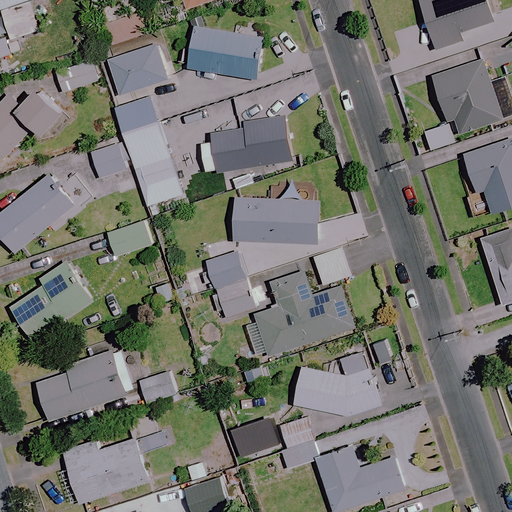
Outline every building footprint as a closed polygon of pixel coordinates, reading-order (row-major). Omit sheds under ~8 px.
[(47,29),(38,0),(0,0),(12,40),(47,29)] [(185,0),(188,8),(212,0),(185,0)] [(420,0),(438,51),(466,41),(463,33),(497,20),(489,0),(420,0)] [(113,46),(124,42),(149,34),(143,14),(106,25),(113,46)] [(235,27),(235,32),(197,27),(191,69),(261,79),(267,37),(252,35),(253,30),(235,27)] [(172,75),(160,39),(112,55),(124,91),(172,75)] [(91,59),(56,74),(65,95),(100,79),(91,59)] [(452,125),(456,123),(459,134),(505,119),(486,62),(436,78),(449,117),(452,125)] [(47,86),(22,111),(45,135),(71,110),(47,86)] [(169,149),(154,97),(118,107),(133,159),(169,149)] [(32,137),(9,99),(0,104),(0,161),(20,149),(18,145),(32,137)] [(201,144),(208,174),(226,170),(227,174),(298,158),(288,115),(213,131),(216,141),(201,144)] [(511,208),(511,139),(466,153),(478,193),(486,191),(493,214),(511,208)] [(129,170),(120,143),(93,152),(101,179),(129,170)] [(61,190),(50,177),(0,216),(0,230),(17,252),(86,198),(72,181),(61,190)] [(324,244),(325,201),(238,198),(237,241),(324,244)] [(156,244),(147,220),(110,233),(119,257),(156,244)] [(511,228),(482,239),(504,305),(511,302),(511,228)] [(354,276),(344,245),(315,255),(324,285),(354,276)] [(218,314),(223,312),(225,319),(257,309),(240,253),(209,262),(218,291),(212,294),(218,314)] [(96,302),(74,267),(13,306),(35,341),(96,302)] [(311,297),(303,272),(273,281),(281,305),(257,313),(260,323),(247,327),(258,359),(357,326),(344,286),(311,297)] [(138,393),(123,348),(38,376),(53,421),(138,393)] [(385,404),(373,369),(344,374),(304,367),(298,401),(351,415),(385,404)] [(179,393),(172,372),(142,382),(149,403),(179,393)] [(323,452),(311,414),(284,422),(291,445),(286,447),(292,465),(320,456),(337,509),(410,486),(400,455),(365,466),(357,441),(323,452)] [(152,480),(138,437),(102,449),(99,439),(65,450),(82,503),(152,480)] [(219,511),(212,482),(188,487),(193,511),(219,511)]
